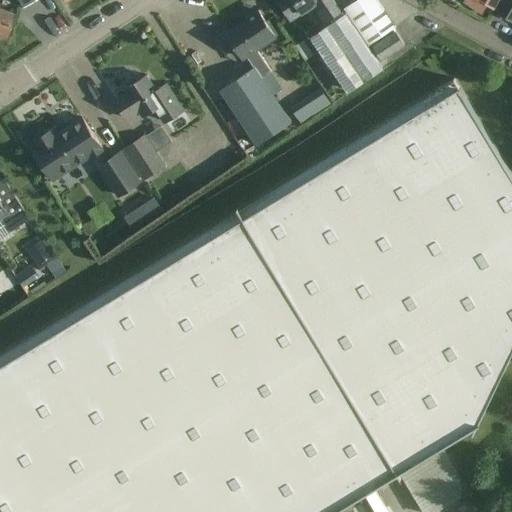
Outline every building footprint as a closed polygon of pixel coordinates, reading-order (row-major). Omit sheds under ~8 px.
[(333,0),(291,0),(282,6),(291,20),(318,2),(329,19),(340,11),(333,0)] [(328,69),(332,66),(348,90),(382,68),(367,45),(395,27),(377,0),(357,0),(345,8),(348,12),(312,36),(325,56),(321,59),(328,69)] [(499,0),(479,0),(494,9),(499,0)] [(511,0),(505,0),(498,12),(511,20),(511,0)] [(0,35),(4,37),(11,12),(0,9),(0,35)] [(290,121),(261,77),(271,71),(257,49),(276,36),(258,10),(228,31),(224,26),(213,34),(225,53),(235,46),(243,58),(247,56),(254,67),(220,89),(257,144),(290,121)] [(404,44),(396,31),(373,46),(382,59),(404,44)] [(297,48),(314,73),(320,69),(316,63),(316,62),(311,55),(313,53),(306,42),(297,48)] [(116,99),(127,116),(128,118),(140,111),(143,115),(155,107),(165,121),(185,108),(167,81),(156,88),(147,75),(125,89),(127,92),(116,99)] [(238,209),(0,353),(0,511),(332,511),(398,473),(400,477),(401,477),(423,511),(434,511),(460,496),(462,476),(443,445),(476,426),(472,432),(474,433),(511,353),(511,173),(454,78),(239,208),(238,207),(237,207),(238,209)] [(311,92),(305,102),(307,103),(306,105),(316,111),(317,110),(319,111),(325,101),(323,100),(324,98),(315,92),(313,94),(311,92)] [(36,139),(32,142),(36,148),(33,149),(53,180),(91,154),(99,165),(109,180),(119,195),(140,181),(120,151),(108,159),(101,148),(102,147),(82,117),(58,133),(54,127),(49,130),(45,129),(37,134),(36,139)] [(145,135),(124,148),(144,178),(164,165),(156,152),(173,142),(167,133),(162,125),(145,136),(145,135)] [(0,215),(0,216),(10,231),(30,218),(5,179),(0,182),(0,215)] [(154,198),(131,213),(140,226),(162,211),(154,198)] [(27,250),(39,270),(57,258),(45,238),(27,250)]
